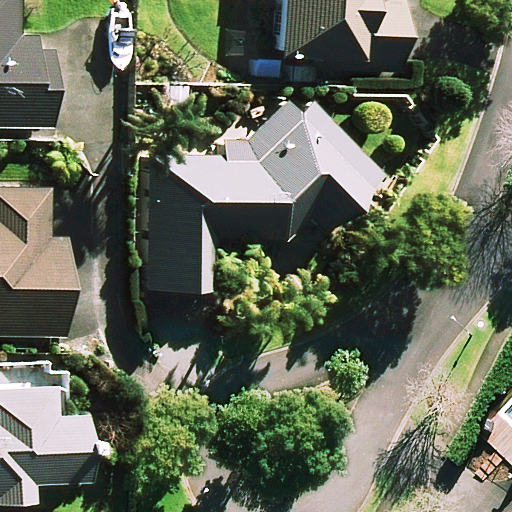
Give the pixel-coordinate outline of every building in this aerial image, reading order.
[(0,0),(0,134),(45,135),(47,53),(28,52),(28,40),(11,40),(11,0),(0,0)] [(390,0),(269,0),(265,66),(394,76),(399,4),(390,4),(390,0)] [(238,145),(207,147),(206,173),(142,172),(139,299),(205,300),(206,244),(279,246),(299,225),(316,242),(376,181),(302,108),(287,122),(274,109),(238,145)] [(43,193),(0,192),(0,341),(59,342),(60,247),(42,247),(43,193)] [(51,422),(50,391),(0,392),(0,510),(27,509),(26,490),(80,488),(79,421),(51,422)]
